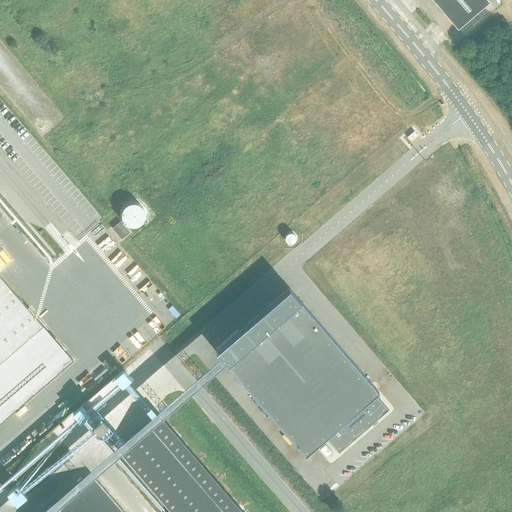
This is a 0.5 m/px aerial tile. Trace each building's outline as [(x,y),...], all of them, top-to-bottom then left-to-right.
[(490,2),(487,0),(432,0),(458,29),(490,2)] [(414,131),(407,137),(411,141),(418,135),(414,131)] [(117,205),(133,229),(152,217),(137,193),(117,205)] [(120,221),(112,227),(122,238),(129,231),(120,221)] [(99,243),(106,250),(116,241),(109,234),(99,243)] [(123,250),(114,258),(119,263),(128,256),(123,250)] [(262,252),(243,268),(244,270),(193,311),(200,320),(271,263),(262,252)] [(127,273),(132,280),(141,273),(137,267),(127,273)] [(0,362),(43,325),(0,275),(0,362)] [(289,287),(216,350),(305,454),(325,437),(338,452),(388,409),(375,394),(379,391),(289,287)] [(174,304),(170,308),(177,316),(181,313),(174,304)] [(157,330),(165,323),(157,313),(149,320),(157,330)] [(376,316),(369,322),(377,331),(384,325),(376,316)] [(192,360),(200,352),(193,346),(185,353),(192,360)] [(115,377),(122,386),(131,379),(123,370),(115,377)] [(73,413),(81,422),(89,414),(82,406),(73,413)] [(89,418),(112,444),(120,437),(97,410),(89,418)] [(243,511),(162,417),(121,452),(172,511),(243,511)] [(32,453),(2,483),(22,503),(71,452),(61,443),(42,462),(32,453)] [(332,451),(325,443),(320,448),(327,456),(332,451)] [(124,511),(93,476),(51,511),(124,511)]
